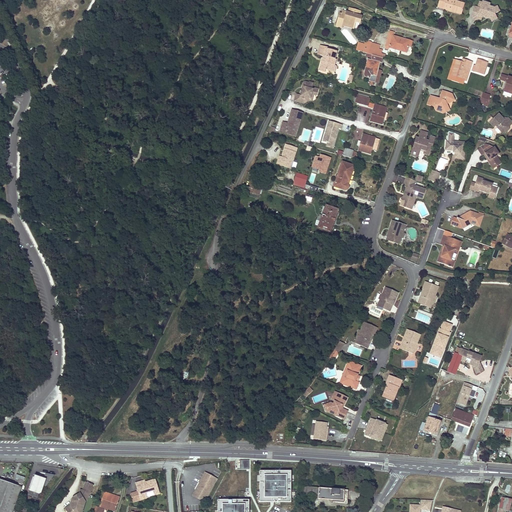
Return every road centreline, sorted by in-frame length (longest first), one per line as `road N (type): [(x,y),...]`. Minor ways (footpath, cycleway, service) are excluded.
road 1 (residential): [(176,451),(219,348),(216,227),(325,0)]
road 2 (residential): [(511,55),(449,38),(433,46),(371,236),(376,254),(411,274)]
road 3 (secondary): [(176,451),(401,465)]
road 4 (residential): [(411,274),(348,438)]
road 5 (residential): [(511,330),(461,470)]
